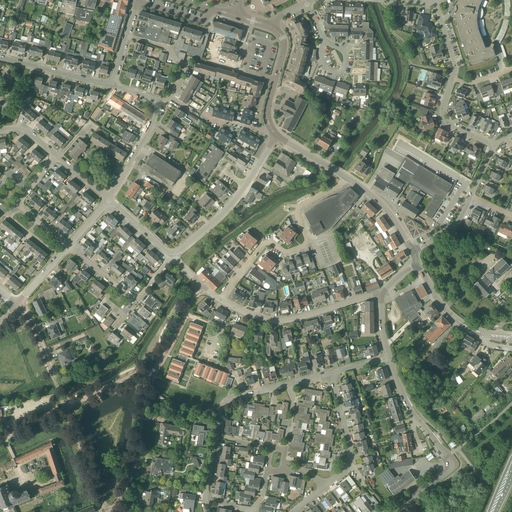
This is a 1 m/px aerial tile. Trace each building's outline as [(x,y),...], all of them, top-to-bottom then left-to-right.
[(66,14),(69,4),(76,6),(77,0),(64,0),(62,0),(59,12),(66,14)] [(94,11),(96,8),(96,4),(97,0),(87,0),(85,9),(79,8),(76,16),(75,20),(90,23),(94,11)] [(118,4),(119,0),(100,0),(100,4),(96,4),(96,8),(94,11),(100,13),(101,7),(105,8),(105,11),(111,12),(113,3),(118,4)] [(125,14),(126,10),(127,6),(128,0),(119,0),(118,4),(113,3),(111,12),(111,15),(105,29),(100,43),(99,47),(116,53),(117,49),(115,49),(118,38),(120,31),(121,31),(120,30),(123,22),(125,22),(126,18),(125,18),(126,14),(125,14)] [(259,0),(263,6),(264,6),(265,8),(270,6),(272,11),(274,11),(276,10),(276,9),(276,7),(289,0),(295,0),(297,3),(303,0),(259,0)] [(459,0),(456,4),(457,4),(456,6),(455,6),(456,7),(456,9),(455,8),(455,10),(454,11),(456,12),(455,13),(454,14),(455,16),(454,16),(457,24),(457,23),(459,28),(458,28),(463,43),(464,47),(466,55),(468,54),(469,56),(468,57),(471,64),(483,61),(483,60),(487,59),(495,57),(495,56),(497,55),(498,54),(498,53),(498,52),(497,51),(495,48),(498,42),(496,41),(494,45),(491,44),(489,48),(485,49),(481,40),(479,36),(480,36),(479,34),(477,29),(477,25),(476,21),(479,19),(479,20),(481,19),(482,17),(483,14),(483,12),(482,10),(481,8),(480,9),(479,6),(480,3),(481,0),(459,0)] [(138,21),(142,22),(139,32),(135,31),(133,36),(143,39),(143,38),(143,39),(150,14),(150,15),(147,14),(142,12),(141,12),(141,11),(138,21)] [(412,22),(412,20),(415,20),(416,15),(413,14),(413,12),(405,11),(405,13),(402,12),(401,19),(405,20),(404,21),(412,22)] [(158,42),(165,19),(156,17),(156,16),(150,14),(143,39),(157,43),(158,42)] [(432,29),(431,24),(426,23),(428,17),(420,15),(417,29),(424,31),(427,39),(436,36),(434,28),(432,29)] [(303,94),(303,93),(308,83),(303,80),(308,60),(313,61),(316,60),(316,56),(315,54),(316,52),(316,50),(311,49),(313,45),(306,43),(308,36),(306,32),(308,31),(304,21),(301,22),(299,17),(287,23),(289,28),(292,27),(293,30),(291,31),(292,34),(295,33),(296,37),(295,42),(296,42),(288,72),(285,71),(284,77),(282,81),(282,83),(287,86),(303,94)] [(166,44),(173,22),(165,19),(158,42),(166,44)] [(507,28),(507,27),(508,26),(508,23),(509,21),(503,20),(503,22),(502,24),(502,25),(502,26),(501,28),(500,31),(499,33),(498,35),(498,36),(497,37),(496,39),(495,41),(496,41),(498,42),(500,44),(501,41),(502,39),(503,38),(503,37),(504,35),(505,33),(506,30),(507,28)] [(181,27),(182,24),(173,22),(166,44),(174,47),(181,27)] [(227,60),(236,63),(239,62),(240,57),(239,54),(238,54),(234,53),(235,50),(237,50),(237,48),(236,46),(235,46),(237,40),(243,41),(239,40),(242,31),(212,22),(210,31),(225,36),(225,38),(225,39),(224,42),(222,43),(222,45),(223,47),(220,46),(222,37),(211,33),(206,52),(215,54),(217,47),(223,49),(223,50),(221,50),(219,51),(218,55),(219,56),(227,59),(227,60)] [(363,42),(373,42),(373,32),(370,29),(369,28),(369,23),(364,23),(363,39),(363,42)] [(62,36),(69,38),(72,30),(68,29),(65,27),(62,36)] [(202,34),(202,33),(184,27),(184,28),(181,27),(174,47),(174,50),(177,58),(178,58),(177,58),(184,60),(186,54),(202,59),(204,50),(208,36),(209,35),(205,34),(205,35),(202,34)] [(29,44),(31,36),(32,33),(29,32),(27,41),(21,40),(20,41),(18,52),(24,53),(26,46),(26,44),(29,44)] [(9,39),(2,38),(2,41),(1,48),(7,50),(7,51),(9,43),(11,43),(11,39),(12,35),(9,34),(9,39)] [(36,56),(40,40),(34,38),(34,37),(31,36),(29,44),(32,45),(32,47),(31,47),(29,55),(36,56)] [(18,52),(20,41),(15,39),(14,43),(12,50),(18,52)] [(42,58),(44,50),(38,49),(39,44),(40,40),(36,56),(42,58)] [(141,53),(140,56),(145,57),(147,51),(152,52),(153,48),(143,45),(136,43),(134,51),(141,53)] [(64,53),(66,46),(63,45),(62,49),(56,48),(55,53),(53,61),(59,62),(61,55),(61,54),(61,52),(64,53)] [(70,65),(73,54),(74,51),(69,50),(69,46),(66,46),(64,53),(67,54),(66,56),(64,64),(70,65)] [(437,51),(437,50),(438,49),(437,46),(430,48),(431,53),(433,61),(443,58),(441,50),(437,51)] [(91,58),(92,55),(86,53),(87,48),(84,47),(82,58),(84,58),(84,60),(82,68),(88,70),(90,62),(91,58)] [(332,52),(338,64),(342,62),(340,58),(336,50),(332,52)] [(53,61),(55,53),(49,51),(47,59),(53,61)] [(165,62),(167,55),(161,53),(159,61),(165,62)] [(77,67),(79,59),(73,58),(73,54),(70,65),(77,67)] [(94,71),(96,64),(97,62),(96,61),(97,59),(91,58),(90,62),(88,70),(94,71)] [(107,75),(110,63),(106,62),(106,63),(102,62),(99,73),(107,75)] [(136,71),(133,70),(128,68),(126,76),(134,79),(134,78),(138,80),(141,71),(137,69),(136,71)] [(149,78),(151,71),(146,70),(145,72),(142,81),(150,84),(151,79),(149,78)] [(163,88),(165,81),(160,79),(161,74),(156,73),(155,78),(158,79),(156,85),(163,88)] [(440,88),(442,80),(439,79),(441,75),(432,73),(430,80),(432,81),(431,86),(435,88),(436,87),(440,88)] [(197,86),(200,81),(197,79),(195,78),(192,76),(190,81),(197,86)] [(319,89),(323,79),(317,76),(313,87),(315,88),(316,87),(319,89)] [(44,88),(45,86),(42,85),(43,79),(36,77),(33,87),(38,88),(38,89),(40,90),(39,94),(42,95),(42,96),(44,88)] [(325,92),(329,81),(323,79),(319,89),(323,90),(322,91),(325,92)] [(263,84),(253,81),(253,80),(253,81),(251,88),(254,89),(261,91),(263,84)] [(509,89),(506,80),(502,81),(502,82),(500,82),(501,86),(502,88),(498,89),(497,88),(499,95),(504,94),(503,91),(509,89)] [(48,89),(44,88),(42,96),(46,97),(47,95),(48,91),(51,92),(52,89),(56,90),(57,83),(51,81),(48,89)] [(194,90),(197,86),(190,81),(187,86),(194,90)] [(331,93),(335,83),(329,81),(325,92),(327,93),(328,92),(331,93)] [(340,94),(344,84),(337,82),(333,93),(336,94),(336,93),(340,94)] [(57,98),(60,98),(60,95),(68,97),(67,100),(71,101),(72,95),(73,92),(69,91),(71,86),(63,84),(62,90),(59,89),(57,98)] [(345,98),(350,86),(344,84),(340,94),(343,95),(343,97),(345,98)] [(492,89),(491,85),(489,86),(488,85),(485,87),(486,91),(488,97),(489,100),(495,98),(495,97),(499,95),(497,88),(496,88),(497,89),(493,91),(492,89)] [(194,96),(197,92),(194,90),(187,86),(184,91),(191,95),(194,96)] [(481,95),(476,96),(477,97),(479,102),(483,101),(482,99),(488,97),(486,91),(485,87),(481,88),(481,89),(479,89),(481,95)] [(82,97),(84,90),(77,88),(75,95),(72,95),(71,101),(69,107),(72,108),(73,104),(74,100),(78,101),(79,96),(82,97)] [(467,93),(468,90),(461,88),(460,91),(457,90),(456,90),(455,93),(456,93),(455,96),(464,99),(466,93),(467,93)] [(259,98),(261,91),(254,89),(252,96),(257,97),(259,98)] [(189,100),(189,99),(191,95),(184,91),(181,95),(189,100)] [(97,101),(99,93),(92,92),(90,97),(87,96),(85,102),(93,104),(94,100),(97,101)] [(435,103),(436,100),(433,99),(434,96),(426,93),(423,100),(425,101),(424,105),(432,108),(433,107),(434,103),(435,103)] [(189,100),(181,95),(178,100),(186,104),(188,106),(191,101),(189,99),(189,100)] [(255,107),(257,97),(252,96),(248,95),(246,102),(243,101),(242,106),(251,109),(252,106),(255,107)] [(113,107),(118,100),(112,96),(108,103),(110,105),(113,107)] [(294,128),(307,102),(298,97),(294,104),(287,100),(282,109),(286,111),(283,117),(287,119),(284,124),(285,124),(282,128),(291,133),(293,128),(294,128)] [(118,112),(124,104),(118,100),(113,107),(117,109),(116,111),(118,112)] [(455,111),(456,113),(464,110),(462,104),(465,103),(464,101),(462,101),(462,100),(461,100),(458,100),(459,102),(458,103),(459,106),(454,107),(454,108),(453,108),(454,111),(455,111)] [(125,114),(130,107),(124,104),(118,112),(120,114),(122,112),(125,114)] [(27,118),(34,109),(29,106),(22,114),(27,118)] [(130,120),(135,111),(130,107),(125,114),(129,117),(127,118),(130,120)] [(212,116),(218,118),(221,109),(214,107),(212,116)] [(424,116),(427,110),(419,107),(417,113),(424,116)] [(34,119),(37,121),(42,115),(39,113),(34,109),(27,118),(32,122),(34,119)] [(185,122),(187,119),(186,118),(187,116),(184,114),(184,113),(178,109),(174,115),(180,119),(180,120),(184,122),(184,121),(185,122)] [(225,120),(228,111),(221,109),(218,118),(225,120)] [(244,109),(242,116),(252,118),(253,112),(244,109)] [(466,116),(464,110),(456,113),(456,115),(455,116),(456,119),(457,118),(463,117),(464,120),(470,118),(469,115),(466,116)] [(97,121),(103,112),(101,111),(95,119),(97,121)] [(137,122),(141,115),(135,111),(130,120),(132,121),(133,119),(137,122)] [(225,120),(232,122),(235,112),(228,111),(225,120)] [(195,123),(198,119),(190,114),(187,117),(195,123)] [(507,128),(507,126),(506,121),(508,120),(506,114),(504,115),(504,118),(499,120),(502,128),(504,127),(504,129),(507,128)] [(36,126),(41,130),(49,121),(42,115),(37,121),(39,123),(36,126)] [(142,127),(147,119),(147,118),(141,115),(137,122),(140,124),(139,126),(142,127)] [(431,119),(429,115),(421,118),(422,122),(424,131),(435,127),(432,119),(431,119)] [(242,116),(240,123),(250,125),(252,118),(242,116)] [(479,124),(482,118),(479,117),(478,119),(473,116),(469,124),(471,125),(470,127),(473,128),(474,127),(477,122),(479,124)] [(489,124),(484,121),(485,119),(482,118),(479,124),(482,125),(480,130),(479,131),(482,132),(483,131),(485,132),(489,124)] [(128,126),(117,120),(115,123),(126,129),(128,126)] [(177,138),(180,131),(183,127),(171,120),(167,127),(173,131),(171,134),(177,138)] [(55,125),(54,125),(49,121),(41,130),(46,135),(49,131),(51,133),(59,125),(57,123),(55,125)] [(493,123),(492,125),(489,124),(485,132),(487,133),(486,135),(489,136),(490,135),(493,130),(495,132),(498,126),(493,123)] [(56,143),(64,134),(59,130),(62,126),(61,124),(60,124),(59,125),(51,133),(53,135),(51,139),(56,143)] [(218,133),(216,136),(222,140),(228,132),(222,128),(218,133)] [(439,128),(436,134),(434,133),(432,137),(434,138),(442,142),(442,141),(446,143),(450,136),(446,134),(447,132),(439,128)] [(242,130),(237,138),(244,142),(248,134),(242,130)] [(130,134),(126,131),(121,138),(125,140),(126,139),(132,143),(136,136),(130,133),(130,134)] [(327,150),(336,134),(330,131),(329,134),(326,139),(322,136),(320,140),(317,138),(314,142),(317,144),(317,145),(327,150)] [(228,132),(222,140),(228,144),(234,136),(228,132)] [(68,137),(64,134),(56,143),(61,147),(63,144),(66,146),(73,137),(70,135),(68,137)] [(106,140),(105,140),(95,134),(90,141),(94,143),(93,144),(98,147),(98,146),(101,148),(106,141),(106,140)] [(248,134),(244,142),(250,145),(254,137),(248,134)] [(172,143),(167,140),(161,136),(157,143),(161,145),(159,148),(162,150),(164,147),(167,148),(168,149),(167,150),(170,151),(171,151),(172,149),(174,149),(176,150),(179,144),(176,142),(177,141),(174,139),(172,143)] [(254,137),(250,145),(256,149),(261,141),(254,137)] [(461,151),(465,144),(460,141),(461,140),(456,137),(451,146),(458,150),(461,151)] [(20,147),(25,142),(21,138),(16,144),(13,147),(15,148),(18,145),(20,147)] [(6,143),(5,140),(0,140),(0,147),(0,150),(7,149),(7,148),(9,147),(9,143),(6,143)] [(88,146),(81,140),(73,150),(77,153),(79,155),(82,153),(83,153),(86,149),(85,148),(88,146)] [(109,153),(112,155),(117,147),(106,141),(101,148),(104,150),(104,151),(108,154),(109,153)] [(23,155),(30,146),(25,142),(20,147),(23,149),(20,153),(23,155)] [(220,158),(224,153),(214,146),(213,148),(214,149),(212,152),(220,158)] [(481,149),(473,146),(472,148),(468,146),(465,152),(469,154),(478,159),(480,154),(479,154),(481,149)] [(127,154),(117,147),(112,155),(115,157),(114,157),(119,160),(120,160),(122,161),(127,154)] [(366,157),(369,151),(364,147),(360,153),(366,157)] [(34,159),(39,153),(34,149),(27,158),(29,160),(31,157),(34,159)] [(79,155),(77,153),(73,150),(69,155),(76,161),(78,159),(77,158),(79,155)] [(239,157),(234,153),(235,151),(232,150),(230,153),(227,157),(235,163),(236,161),(240,156),(240,155),(239,157)] [(220,158),(212,152),(210,155),(209,154),(207,156),(217,163),(220,158)] [(39,163),(44,157),(39,153),(34,159),(39,163)] [(162,160),(153,154),(146,165),(152,169),(149,172),(164,182),(165,181),(168,183),(167,184),(172,187),(181,173),(162,160)] [(289,159),(282,154),(278,161),(278,160),(273,169),(287,177),(296,163),(289,158),(289,159)] [(511,161),(509,159),(509,158),(503,155),(503,156),(501,160),(498,159),(495,164),(505,168),(506,165),(509,166),(511,161)] [(213,168),(217,163),(207,156),(206,158),(207,159),(205,163),(213,168)] [(245,159),(240,156),(236,161),(244,167),(249,159),(246,158),(245,159)] [(367,159),(366,158),(364,157),(357,167),(356,167),(355,168),(358,170),(357,171),(361,174),(362,173),(366,176),(370,171),(371,172),(373,169),(364,163),(367,159)] [(395,174),(395,175),(384,192),(395,199),(400,191),(403,192),(410,180),(422,187),(434,195),(425,210),(427,212),(425,215),(428,217),(431,219),(448,192),(448,191),(452,185),(432,173),(420,165),(406,157),(395,174)] [(213,168),(205,163),(203,165),(201,164),(200,167),(209,174),(213,168)] [(206,179),(208,177),(207,177),(209,174),(200,167),(198,169),(200,170),(198,173),(206,179)] [(373,185),(384,192),(395,175),(383,168),(373,185)] [(57,179),(62,173),(57,169),(50,178),(52,179),(55,176),(57,179)] [(498,182),(503,172),(496,169),(494,173),(492,172),(489,177),(498,182)] [(60,189),(64,184),(62,182),(67,177),(62,173),(57,179),(55,182),(58,184),(59,185),(55,190),(58,192),(60,189)] [(269,181),(272,177),(267,174),(265,178),(260,176),(257,181),(265,186),(268,180),(269,181)] [(68,193),(76,184),(71,180),(66,186),(64,184),(60,189),(62,191),(64,193),(66,191),(68,193)] [(48,190),(50,187),(52,185),(47,181),(44,186),(48,190)] [(143,185),(149,190),(152,186),(146,181),(143,185)] [(223,193),(225,192),(228,189),(219,181),(217,183),(218,184),(216,187),(223,193)] [(142,192),(144,189),(134,182),(129,189),(138,195),(141,191),(142,192)] [(494,190),(497,185),(490,182),(488,187),(485,185),(482,191),(486,192),(485,194),(489,195),(489,194),(491,195),(494,190)] [(73,197),(66,205),(68,207),(78,196),(76,194),(81,188),(76,184),(68,193),(71,196),(73,197)] [(261,198),(263,195),(257,192),(260,188),(253,184),(249,191),(246,196),(247,197),(244,201),(250,204),(252,200),(253,200),(256,195),(261,198)] [(223,193),(216,187),(213,189),(212,188),(210,190),(219,198),(223,193)] [(135,202),(137,200),(135,199),(138,195),(129,189),(125,196),(135,202)] [(358,196),(349,189),(348,190),(347,189),(338,194),(338,195),(332,197),(326,199),(320,202),(314,205),(309,209),(304,214),(310,226),(309,227),(314,236),(315,235),(316,237),(331,229),(358,199),(356,198),(358,196)] [(29,203),(34,207),(39,201),(41,197),(34,191),(30,197),(32,199),(29,203)] [(406,215),(418,195),(411,191),(404,202),(403,202),(398,210),(406,215)] [(85,201),(89,196),(85,192),(80,197),(78,196),(68,207),(71,209),(77,203),(78,204),(80,201),(82,199),(85,201)] [(212,205),(214,202),(206,194),(198,203),(202,207),(205,210),(211,204),(212,205)] [(419,211),(415,209),(422,197),(418,195),(406,215),(413,219),(419,211)] [(87,209),(94,200),(89,196),(85,201),(88,204),(86,206),(85,207),(87,209)] [(44,199),(41,203),(39,201),(34,207),(39,211),(46,201),(44,199)] [(150,203),(147,201),(143,207),(149,211),(153,205),(152,205),(150,203)] [(367,213),(372,207),(367,202),(362,208),(360,210),(357,207),(351,214),(354,217),(358,214),(359,212),(363,216),(367,213)] [(47,218),(52,212),(50,210),(52,206),(50,205),(43,214),(47,218)] [(61,210),(60,212),(60,213),(62,214),(64,212),(68,207),(66,205),(61,210)] [(191,225),(198,217),(195,215),(198,212),(192,207),(188,212),(189,213),(184,219),(191,225)] [(371,217),(377,211),(372,207),(367,213),(371,217)] [(485,212),(479,209),(477,212),(473,210),(470,216),(473,218),(472,221),(476,223),(479,216),(482,218),(485,212)] [(152,219),(151,220),(156,224),(159,222),(161,224),(167,218),(161,213),(160,214),(156,210),(150,216),(152,219)] [(60,212),(58,211),(55,214),(52,212),(47,218),(52,222),(60,213),(60,212)] [(109,225),(115,218),(110,214),(103,222),(108,226),(108,225),(109,225)] [(62,229),(67,223),(64,221),(66,218),(64,216),(57,225),(62,229)] [(376,221),(376,222),(380,227),(386,223),(382,217),(376,221)] [(501,220),(493,217),(492,219),(488,217),(485,223),(489,225),(489,226),(492,227),(496,229),(501,220)] [(110,237),(118,228),(116,226),(119,222),(115,218),(109,225),(113,229),(107,235),(110,237)] [(0,226),(5,230),(9,224),(5,220),(0,226)] [(374,223),(371,220),(370,222),(371,223),(369,225),(366,227),(367,227),(366,228),(368,231),(372,227),(374,224),(375,223),(374,223)] [(71,227),(74,223),(72,222),(69,225),(67,223),(62,229),(66,233),(71,227)] [(171,229),(170,228),(167,231),(170,234),(168,236),(168,237),(171,239),(172,239),(174,237),(177,235),(178,236),(185,229),(179,223),(177,226),(176,224),(171,229)] [(385,232),(390,228),(386,223),(380,227),(377,229),(381,234),(377,236),(379,239),(381,238),(380,237),(383,236),(381,234),(384,232),(385,232)] [(511,225),(507,223),(505,226),(502,224),(498,232),(507,237),(508,236),(511,238),(511,237),(511,225)] [(9,234),(14,228),(9,224),(5,230),(9,234)] [(121,238),(128,230),(124,226),(118,233),(116,230),(118,228),(110,237),(111,238),(112,239),(116,234),(121,238)] [(295,230),(292,227),(291,226),(289,228),(287,227),(279,237),(281,238),(279,241),(284,244),(285,243),(289,246),(298,234),(294,231),(295,230)] [(12,240),(14,238),(19,232),(14,228),(9,234),(7,237),(10,239),(7,242),(9,243),(12,240)] [(124,248),(129,242),(127,240),(133,234),(128,230),(121,238),(126,242),(122,246),(124,248)] [(259,240),(251,234),(248,231),(244,235),(243,234),(239,238),(241,240),(240,241),(251,250),(252,248),(254,250),(258,245),(256,244),(259,240)] [(24,236),(19,232),(14,238),(19,241),(24,236)] [(87,250),(93,241),(95,239),(90,234),(88,237),(85,239),(87,240),(82,246),(87,250)] [(397,240),(394,234),(388,238),(385,240),(383,236),(380,237),(381,238),(379,239),(380,242),(385,240),(387,245),(390,244),(397,240)] [(97,247),(99,249),(103,244),(108,239),(107,237),(104,240),(103,240),(101,242),(98,245),(93,241),(87,250),(91,254),(97,247)] [(104,245),(111,238),(110,237),(108,239),(103,244),(99,249),(102,251),(96,257),(101,261),(108,252),(103,249),(106,246),(104,245)] [(134,250),(142,242),(137,238),(136,240),(133,238),(129,242),(124,248),(122,251),(124,252),(127,249),(130,246),(134,250)] [(24,255),(33,243),(29,240),(24,246),(26,247),(24,250),(24,251),(22,254),(24,255)] [(397,240),(390,244),(393,249),(400,246),(397,240)] [(141,252),(146,246),(142,242),(134,250),(138,254),(136,257),(138,259),(142,255),(140,253),(141,252)] [(33,253),(38,247),(33,243),(24,255),(26,257),(31,251),(33,253)] [(19,253),(23,247),(21,245),(13,255),(15,257),(19,252),(19,253)] [(33,263),(43,251),(38,247),(33,253),(36,255),(34,258),(31,262),(33,263)] [(244,255),(237,248),(233,252),(231,249),(227,253),(238,263),(240,260),(239,259),(244,255)] [(121,251),(120,250),(117,251),(114,254),(110,251),(108,253),(108,252),(101,261),(105,265),(111,258),(113,260),(117,256),(122,250),(121,250),(121,251)] [(110,269),(115,273),(124,262),(123,262),(122,264),(118,261),(119,261),(118,260),(124,252),(122,251),(122,250),(117,256),(113,260),(116,262),(110,269)] [(41,264),(43,261),(48,255),(43,251),(33,263),(35,265),(38,261),(41,264)] [(148,263),(155,255),(150,251),(145,256),(145,257),(142,255),(138,259),(141,261),(143,259),(148,263),(147,263),(148,263)] [(399,262),(402,260),(406,257),(403,252),(396,256),(399,262)] [(238,263),(227,253),(230,255),(227,259),(224,256),(221,260),(231,269),(234,267),(233,266),(237,262),(238,263)] [(277,263),(266,254),(263,258),(261,257),(257,261),(260,263),(258,264),(269,273),(270,271),(272,273),(276,268),(274,267),(277,263)] [(305,255),(305,254),(301,255),(303,259),(305,265),(308,264),(309,266),(310,266),(314,265),(311,255),(310,255),(311,256),(308,257),(308,256),(307,254),(305,255)] [(162,262),(159,259),(155,255),(148,263),(152,267),(154,264),(156,262),(160,265),(162,262)] [(297,257),(294,258),(296,264),(297,268),(298,268),(300,267),(301,269),(302,269),(306,268),(305,265),(303,259),(300,260),(299,257),(297,257)] [(70,271),(76,264),(70,259),(65,265),(64,265),(62,268),(66,272),(68,269),(70,271)] [(509,266),(505,262),(502,259),(483,277),(481,279),(474,285),(486,298),(492,292),(493,291),(490,288),(488,287),(493,282),(498,278),(501,281),(511,269),(511,268),(511,266),(511,265),(511,264),(509,266)] [(231,269),(221,260),(218,263),(214,267),(218,270),(219,271),(225,276),(227,274),(227,273),(231,269),(231,270),(231,269)] [(290,262),(290,261),(286,263),(287,265),(290,273),(293,271),(294,273),(295,274),(299,272),(298,268),(297,268),(296,264),(293,265),(292,262),(290,262)] [(128,266),(124,262),(115,273),(120,276),(125,270),(128,272),(132,266),(130,264),(128,266)] [(336,276),(342,273),(338,264),(332,267),(336,276)] [(382,279),(393,272),(388,264),(377,272),(382,279)] [(293,279),(290,273),(287,265),(284,266),(284,267),(282,267),(283,271),(280,272),(283,278),(288,276),(289,279),(290,280),(293,279)] [(11,273),(12,272),(12,271),(6,266),(0,272),(0,276),(2,279),(5,275),(7,277),(11,273)] [(129,284),(136,276),(131,272),(134,268),(132,266),(128,272),(130,273),(124,280),(129,284)] [(19,278),(14,274),(19,269),(18,269),(16,267),(12,271),(12,272),(14,274),(12,276),(7,282),(12,287),(19,278)] [(259,272),(257,271),(253,268),(249,273),(252,275),(250,278),(260,285),(267,275),(260,270),(259,272)] [(212,277),(204,270),(198,276),(209,287),(216,280),(213,278),(219,271),(218,270),(212,277)] [(84,271),(82,273),(80,271),(77,274),(76,276),(74,278),(76,280),(78,281),(81,278),(86,282),(90,276),(84,271)] [(214,291),(221,285),(220,284),(226,278),(224,277),(225,276),(219,271),(213,278),(216,280),(209,287),(214,291)] [(171,286),(174,283),(173,282),(176,279),(168,273),(158,286),(161,289),(166,282),(170,286),(171,286)] [(57,288),(59,286),(64,280),(57,274),(52,278),(54,280),(51,283),(57,288)] [(134,288),(139,282),(138,282),(140,279),(136,276),(129,284),(134,288)] [(355,278),(350,279),(347,280),(346,277),(344,278),(346,282),(347,282),(349,290),(353,289),(355,295),(363,293),(360,283),(359,281),(356,282),(355,278)] [(17,291),(22,285),(22,284),(24,282),(19,278),(12,287),(17,291)] [(367,293),(379,288),(377,282),(375,278),(369,280),(370,282),(364,285),(367,293)] [(70,292),(74,289),(68,280),(64,283),(70,292)] [(93,293),(96,296),(100,299),(103,296),(100,293),(105,287),(98,282),(98,283),(95,280),(91,286),(96,290),(93,293)] [(422,284),(415,288),(421,299),(428,295),(422,284)] [(342,286),(335,289),(334,285),(329,286),(332,293),(334,300),(337,300),(345,298),(342,286)] [(40,316),(47,313),(42,303),(56,296),(52,288),(38,295),(41,300),(33,303),(40,316)] [(246,301),(249,295),(238,288),(237,289),(232,297),(241,302),(243,299),(246,301)] [(314,304),(326,300),(325,296),(329,295),(327,288),(315,292),(315,293),(311,294),(313,299),(312,299),(314,304)] [(261,307),(265,295),(265,293),(258,291),(256,298),(251,297),(249,306),(256,308),(257,306),(261,307)] [(415,294),(413,291),(412,291),(411,291),(395,300),(401,312),(402,312),(406,321),(407,321),(420,309),(420,308),(423,306),(422,306),(420,301),(418,302),(414,295),(415,294)] [(298,299),(297,296),(293,297),(294,300),(293,301),(294,306),(296,305),(297,310),(304,308),(304,306),(308,305),(306,297),(302,299),(301,298),(298,299)] [(154,302),(149,297),(144,303),(152,310),(156,305),(159,308),(162,304),(161,303),(156,299),(154,302)] [(212,308),(212,304),(210,304),(206,300),(198,308),(202,313),(209,307),(210,307),(212,308)] [(272,301),(266,300),(263,312),(272,313),(273,310),(277,311),(277,301),(272,301)] [(287,302),(287,301),(283,302),(283,303),(279,304),(281,313),(289,312),(289,309),(292,308),(291,301),(287,302)] [(374,312),(374,302),(364,302),(364,304),(364,313),(374,312)] [(102,305),(98,310),(95,308),(91,313),(93,317),(96,313),(101,318),(108,310),(102,305)] [(439,313),(433,305),(430,305),(422,311),(421,309),(420,309),(407,321),(408,320),(413,326),(418,322),(420,324),(428,317),(430,319),(439,313)] [(146,319),(151,313),(143,307),(138,313),(146,319)] [(228,313),(218,307),(216,312),(213,310),(208,320),(212,321),(215,315),(224,321),(228,313)] [(91,320),(93,318),(86,308),(84,310),(91,320)] [(375,333),(374,312),(364,313),(364,325),(365,332),(365,334),(375,333)] [(337,322),(335,315),(324,318),(325,324),(323,325),(326,338),(326,337),(332,336),(329,325),(333,324),(332,323),(337,322)] [(114,320),(109,316),(106,319),(104,318),(101,322),(102,323),(108,328),(104,333),(106,335),(104,338),(109,332),(111,329),(109,327),(114,320)] [(137,319),(133,316),(128,322),(137,329),(140,326),(142,328),(144,326),(146,323),(138,317),(137,319)] [(431,344),(450,325),(442,316),(431,326),(433,328),(424,336),(431,344)] [(63,323),(61,319),(61,318),(49,323),(50,327),(47,328),(49,332),(48,332),(50,335),(52,339),(61,336),(57,326),(63,323)] [(318,323),(317,320),(311,321),(313,329),(316,328),(318,333),(322,332),(320,323),(318,323)] [(310,333),(309,330),(313,329),(311,321),(305,323),(306,326),(303,326),(304,332),(306,331),(307,334),(310,333)] [(191,359),(203,327),(191,323),(179,354),(180,354),(178,359),(185,362),(187,357),(191,359)] [(241,326),(235,324),(232,331),(231,334),(242,339),(246,328),(241,326)] [(130,342),(132,340),(130,338),(135,333),(127,326),(122,332),(126,335),(125,338),(130,342)] [(261,342),(263,333),(259,332),(259,331),(255,330),(254,335),(250,334),(249,342),(261,343),(261,342)] [(285,343),(293,341),(292,336),(290,330),(282,331),(285,343)] [(116,334),(116,333),(113,331),(111,334),(109,332),(104,338),(106,340),(109,337),(117,344),(122,338),(119,336),(118,333),(116,334)] [(276,335),(276,334),(274,334),(273,335),(272,335),(272,336),(270,336),(270,348),(266,348),(266,356),(272,356),(271,350),(275,350),(275,349),(280,349),(280,347),(280,342),(277,342),(277,335),(276,335)] [(468,336),(467,335),(462,343),(469,347),(467,349),(472,352),(478,343),(474,340),(470,338),(470,337),(468,336)] [(366,357),(378,354),(376,346),(367,348),(368,352),(365,352),(366,357)] [(63,366),(68,365),(67,362),(69,361),(71,360),(71,359),(74,358),(71,348),(67,350),(67,351),(64,353),(59,354),(61,357),(59,358),(63,366)] [(349,358),(348,353),(347,349),(344,350),(343,348),(336,350),(338,358),(345,357),(346,359),(349,358)] [(327,365),(333,364),(331,356),(335,355),(333,349),(326,350),(328,356),(324,357),(327,365)] [(324,363),(321,355),(320,351),(314,352),(315,356),(315,360),(312,360),(314,368),(320,367),(319,364),(324,363)] [(480,361),(479,360),(480,358),(476,355),(471,361),(476,365),(474,367),(475,368),(473,371),(479,376),(486,367),(483,364),(486,361),(486,360),(481,358),(482,358),(480,361)] [(511,358),(509,355),(493,371),(490,368),(485,373),(487,376),(489,375),(493,378),(492,379),(494,381),(497,378),(511,363),(511,358)] [(299,372),(308,370),(307,366),(311,365),(309,357),(305,358),(301,359),(301,362),(297,364),(299,372)] [(178,382),(185,363),(173,359),(166,378),(178,382)] [(230,388),(233,379),(228,378),(229,374),(198,362),(193,374),(225,386),(230,388)] [(294,375),(293,373),(296,372),(295,365),(289,366),(289,367),(278,370),(279,375),(282,374),(283,377),(289,376),(290,376),(294,375)] [(272,379),(277,378),(274,366),(267,367),(268,369),(262,370),(265,379),(269,378),(269,382),(273,381),(272,379)] [(389,378),(386,368),(376,371),(379,380),(380,381),(389,378)] [(254,382),(259,381),(257,372),(257,373),(256,371),(252,372),(251,370),(249,369),(248,369),(247,371),(248,374),(244,375),(247,385),(255,383),(254,382)] [(348,384),(347,379),(342,380),(343,383),(345,383),(345,385),(341,386),(342,391),(346,390),(353,388),(352,388),(351,383),(348,384)] [(390,389),(388,384),(382,386),(382,387),(376,389),(377,392),(379,392),(382,391),(384,395),(384,394),(385,398),(391,396),(390,392),(391,392),(391,391),(390,388),(390,389)] [(496,391),(495,393),(502,400),(505,396),(497,387),(495,390),(496,391)] [(354,396),(353,391),(354,391),(353,388),(346,390),(347,393),(343,394),(345,399),(355,396),(354,396)] [(322,397),(322,392),(305,389),(304,394),(306,395),(305,400),(303,400),(302,403),(297,402),(312,405),(314,405),(314,402),(311,401),(312,395),(322,397)] [(356,399),(355,396),(345,399),(348,398),(349,401),(345,402),(347,407),(352,406),(358,404),(356,404),(355,400),(356,399)] [(389,416),(392,415),(400,413),(396,397),(387,400),(390,409),(389,410),(388,411),(388,413),(389,416)] [(286,420),(289,403),(283,402),(282,404),(277,403),(276,407),(273,407),(271,417),(271,421),(275,422),(276,414),(277,414),(278,410),(282,411),(281,419),(286,420)] [(312,409),(312,408),(312,405),(297,402),(297,406),(299,406),(298,412),(296,411),(295,417),(309,419),(310,414),(306,414),(307,408),(312,409)] [(256,418),(259,404),(253,403),(253,405),(247,404),(246,408),(243,407),(242,414),(247,415),(248,411),(252,412),(251,417),(252,417),(256,418)] [(269,408),(264,407),(264,405),(259,404),(256,418),(259,419),(261,419),(262,413),(268,414),(268,416),(271,417),(273,407),(270,406),(269,408)] [(359,407),(359,405),(358,404),(352,406),(352,409),(348,410),(350,415),(359,412),(358,407),(359,407)] [(319,425),(329,426),(330,422),(325,422),(326,416),(329,417),(330,411),(320,409),(320,407),(316,406),(315,413),(320,414),(319,425)] [(361,417),(359,412),(350,415),(351,420),(355,419),(356,422),(363,420),(362,417),(361,417)] [(403,421),(400,413),(392,415),(389,416),(389,417),(389,416),(391,422),(392,421),(393,423),(403,421)] [(308,424),(309,419),(295,417),(294,422),(296,423),(295,428),(293,428),(292,431),(302,433),(303,430),(306,430),(307,424),(308,424)] [(236,428),(230,426),(231,421),(226,420),(224,434),(229,435),(230,433),(235,434),(235,436),(238,436),(240,426),(237,426),(236,428)] [(363,428),(362,424),(363,423),(363,420),(356,422),(357,425),(353,426),(354,431),(357,430),(357,431),(364,429),(364,428),(363,428)] [(169,434),(181,435),(182,431),(182,428),(170,426),(170,425),(161,424),(159,437),(157,437),(156,442),(158,443),(167,445),(169,434)] [(252,439),(255,425),(250,424),(249,430),(243,429),(244,427),(240,426),(238,436),(242,437),(242,435),(247,436),(247,438),(252,439)] [(396,433),(406,431),(404,424),(394,427),(396,433)] [(204,427),(193,425),(191,436),(198,437),(196,446),(202,447),(203,441),(206,442),(207,432),(203,431),(204,427)] [(267,441),(269,431),(266,431),(265,432),(259,431),(260,426),(255,425),(252,439),(258,440),(259,438),(264,439),(264,441),(267,441)] [(322,428),(322,430),(326,431),(325,435),(316,434),(316,435),(315,438),(333,441),(334,436),(331,435),(332,429),(329,429),(329,426),(319,425),(319,426),(321,426),(321,428),(322,428)] [(281,444),(284,430),(279,429),(278,435),(272,434),(272,432),(269,431),(267,441),(270,442),(271,440),(276,441),(276,443),(281,444)] [(365,437),(363,432),(365,432),(364,429),(357,431),(358,433),(354,434),(355,439),(359,438),(366,437),(366,436),(365,437)] [(302,436),(302,433),(292,431),(292,435),(294,435),(293,440),(291,440),(290,446),(304,448),(305,443),(299,442),(300,436),(302,436)] [(411,441),(410,433),(402,434),(402,435),(402,436),(401,436),(399,436),(399,434),(390,436),(391,440),(397,439),(398,443),(411,441)] [(357,448),(367,445),(365,440),(367,440),(366,437),(359,438),(360,441),(356,442),(357,448)] [(332,447),(333,441),(315,438),(314,443),(321,444),(320,450),(321,450),(320,454),(330,456),(331,452),(329,452),(330,446),(332,447)] [(15,466),(16,466),(46,451),(53,474),(54,474),(57,482),(39,489),(41,495),(66,486),(64,480),(61,481),(59,473),(61,472),(52,443),(52,441),(50,442),(16,458),(15,458),(12,460),(12,459),(12,460),(5,464),(5,465),(0,467),(3,471),(7,469),(7,470),(15,466)] [(413,451),(411,441),(398,443),(398,444),(394,444),(395,448),(404,446),(405,452),(405,453),(413,451)] [(233,448),(234,445),(228,444),(227,447),(224,446),(223,452),(229,453),(230,448),(233,448)] [(365,454),(372,452),(370,453),(369,449),(368,450),(367,445),(357,448),(358,453),(362,452),(363,455),(365,454)] [(303,453),(304,448),(290,446),(289,451),(291,451),(290,457),(294,458),(293,461),(300,462),(301,457),(296,456),(297,452),(303,453)] [(231,463),(231,460),(229,459),(229,453),(223,452),(221,458),(225,459),(224,462),(231,463)] [(372,452),(365,454),(366,457),(362,458),(363,463),(366,463),(373,461),(373,460),(372,456),(373,456),(372,452)] [(430,453),(425,457),(428,461),(433,457),(430,453)] [(329,459),(330,456),(320,454),(320,457),(319,463),(313,462),(312,467),(327,470),(328,464),(325,464),(326,458),(329,459)] [(262,468),(264,456),(257,455),(257,457),(254,457),(253,463),(252,465),(259,466),(259,467),(262,468)] [(163,460),(156,458),(154,457),(150,475),(155,476),(156,470),(162,471),(169,473),(170,465),(172,466),(173,461),(164,459),(163,460)] [(196,467),(200,465),(196,458),(191,457),(196,467)] [(364,476),(370,475),(369,470),(374,469),(373,464),(374,464),(373,461),(366,463),(367,465),(363,466),(364,471),(363,472),(364,476)] [(231,463),(224,462),(224,465),(218,464),(217,470),(225,471),(225,465),(230,466),(230,464),(231,463)] [(249,463),(248,470),(248,471),(255,472),(255,474),(258,474),(259,467),(259,466),(252,465),(253,463),(249,463)] [(260,482),(261,479),(254,478),(255,474),(255,472),(248,471),(248,470),(245,469),(243,477),(250,478),(250,480),(254,480),(253,481),(260,482)] [(388,470),(379,476),(386,485),(388,483),(395,478),(389,470),(388,469),(388,470)] [(220,479),(227,480),(227,477),(224,477),(225,471),(217,470),(216,476),(221,477),(220,479)] [(394,495),(415,479),(409,471),(398,479),(399,481),(389,488),(394,495)] [(283,482),(284,478),(272,476),(271,484),(273,484),(272,487),(279,488),(280,489),(282,482),(283,482)] [(290,483),(289,486),(290,486),(300,488),(302,480),(299,479),(299,477),(292,476),(291,483),(290,483)] [(346,492),(350,489),(350,488),(355,484),(349,476),(343,481),(343,482),(340,485),(346,492)] [(226,483),(227,480),(220,479),(220,482),(216,482),(215,488),(225,489),(222,489),(223,483),(226,483)] [(259,491),(259,487),(260,482),(253,481),(254,480),(250,480),(249,486),(249,488),(256,489),(255,490),(259,491)] [(289,486),(290,483),(283,482),(282,482),(280,489),(279,488),(279,492),(287,493),(288,486),(289,486)] [(96,511),(93,506),(77,511),(16,511),(14,505),(31,499),(27,491),(19,494),(18,492),(16,491),(14,491),(13,491),(11,492),(10,493),(8,487),(9,487),(8,484),(7,485),(7,486),(0,488),(0,507),(0,508),(0,509),(0,511),(2,510),(2,509),(8,507),(8,509),(12,508),(13,511),(96,511)] [(346,492),(340,485),(339,485),(340,486),(337,489),(336,488),(332,491),(338,499),(341,497),(342,497),(346,493),(346,492)] [(255,490),(256,489),(249,488),(249,486),(246,486),(244,492),(244,494),(251,495),(251,497),(251,496),(254,497),(255,490)] [(224,498),(225,489),(215,488),(214,494),(218,494),(217,497),(224,498)] [(159,498),(160,491),(151,490),(151,492),(144,491),(143,500),(145,500),(145,504),(152,505),(153,502),(155,502),(156,498),(159,498)] [(331,505),(336,501),(338,499),(332,491),(328,493),(329,494),(325,497),(326,498),(331,505)] [(250,502),(251,497),(251,495),(244,494),(244,492),(241,492),(239,503),(248,505),(248,502),(250,502)] [(194,506),(195,500),(196,495),(180,493),(179,498),(182,498),(185,499),(183,509),(182,511),(189,511),(190,510),(193,510),(194,506)] [(275,510),(277,498),(268,497),(268,500),(266,499),(265,505),(265,507),(272,508),(272,509),(275,510)] [(360,497),(356,500),(365,511),(366,511),(368,511),(369,511),(371,511),(374,511),(366,501),(364,503),(360,497)] [(318,503),(324,511),(325,510),(327,509),(327,510),(332,506),(331,505),(326,498),(322,501),(322,500),(318,503)] [(365,511),(356,500),(353,503),(357,508),(355,510),(356,511),(365,511)] [(311,510),(312,511),(323,511),(324,511),(318,503),(314,506),(315,507),(311,510),(311,509),(311,510)]
